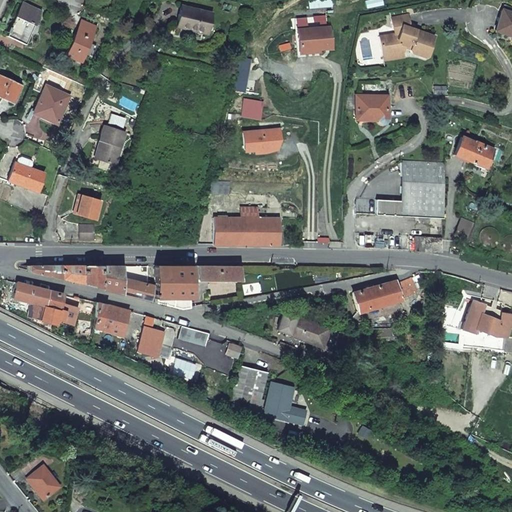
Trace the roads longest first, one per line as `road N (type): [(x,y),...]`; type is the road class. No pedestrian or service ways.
road 1 (tertiary): [(425,260),(0,254)]
road 2 (trunk): [(367,511),(0,332)]
road 3 (residential): [(187,317),(511,462)]
road 4 (trunk): [(0,359),(316,511)]
road 5 (residential): [(187,317),(366,281),(425,260)]
road 6 (residential): [(0,267),(187,317)]
